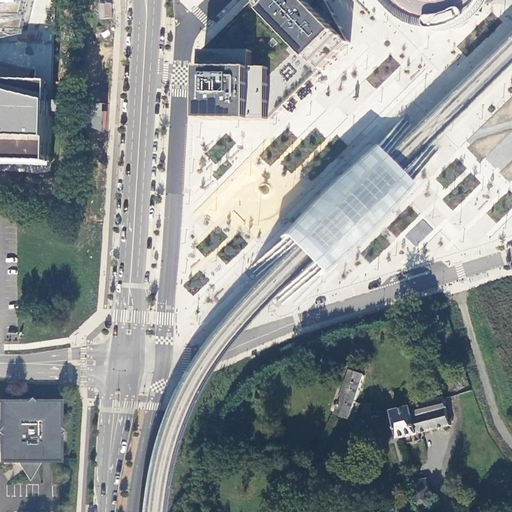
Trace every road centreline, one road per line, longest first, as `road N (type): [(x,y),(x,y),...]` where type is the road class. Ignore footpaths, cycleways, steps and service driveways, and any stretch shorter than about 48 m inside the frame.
road 1 (unclassified): [(124,365),(164,367),(511,256)]
road 2 (primary): [(146,0),(124,365)]
road 3 (primary): [(124,365),(107,511)]
road 4 (tertiary): [(0,364),(124,365)]
